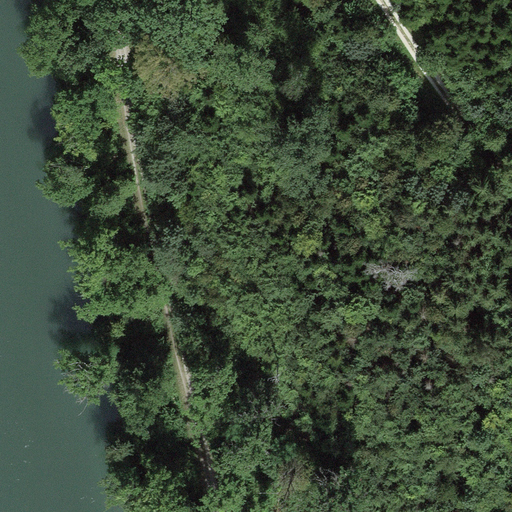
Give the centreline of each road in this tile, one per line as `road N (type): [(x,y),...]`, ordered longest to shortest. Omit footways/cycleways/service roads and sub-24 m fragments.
road 1 (track): [(123,0),(148,189),(216,511)]
road 2 (track): [(511,175),(424,65),(384,0)]
